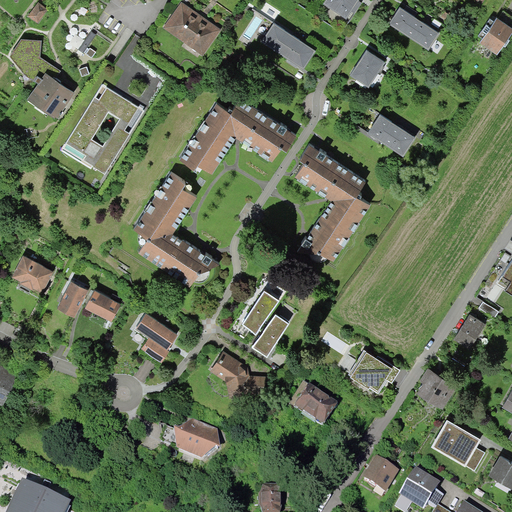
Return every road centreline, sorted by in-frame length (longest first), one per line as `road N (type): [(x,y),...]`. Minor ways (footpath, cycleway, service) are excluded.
road 1 (residential): [(511,226),(328,511)]
road 2 (residential): [(0,337),(127,392)]
